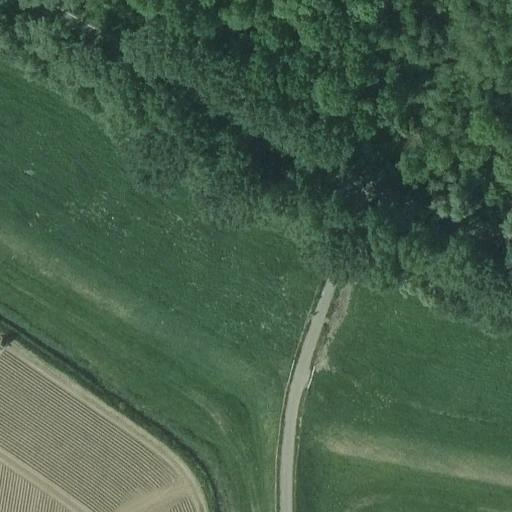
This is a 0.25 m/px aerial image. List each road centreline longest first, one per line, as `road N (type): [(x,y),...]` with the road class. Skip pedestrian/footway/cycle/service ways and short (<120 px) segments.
road 1 (track): [(0,273),(205,406),(234,445),(255,511)]
road 2 (residential): [(285,511),(297,382),(346,238)]
road 3 (track): [(494,511),(389,494),(346,511)]
